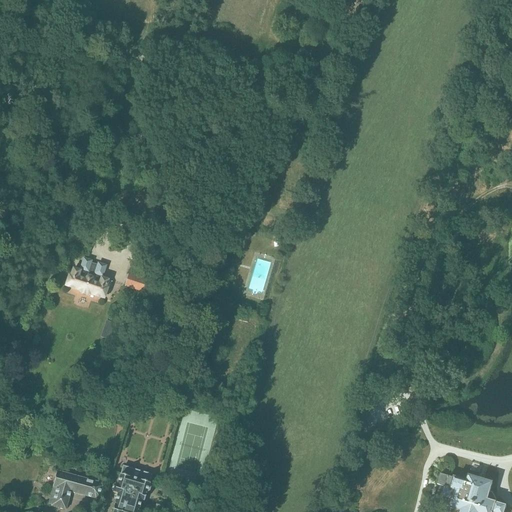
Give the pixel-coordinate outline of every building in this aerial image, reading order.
[(83,259),(79,271),(73,269),(71,275),(67,287),(79,291),(80,292),(80,293),(81,293),(82,294),(83,294),(84,295),(86,295),(88,295),(89,295),(91,295),(103,299),(107,287),(110,288),(112,282),(103,279),(107,266),(98,263),(97,266),(92,264),(93,262),(83,259)] [(57,418),(57,420),(60,426),(63,427),(64,427),(68,424),(68,422),(64,414),(63,414),(62,414),(58,417),(57,418)] [(114,507),(115,507),(113,511),(140,511),(138,511),(141,501),(143,502),(146,495),(147,493),(149,492),(150,489),(149,486),(152,475),(123,466),(117,486),(115,485),(113,486),(112,491),(113,493),(118,494),(114,507)] [(49,505),(51,505),(51,506),(66,510),(71,492),(96,499),(99,497),(102,487),(100,483),(57,471),(53,487),(49,505)] [(450,508),(461,511),(504,511),(506,506),(496,503),(496,502),(497,500),(493,493),(491,492),(494,483),(469,475),(467,481),(454,477),(453,478),(448,477),(448,476),(441,474),(437,485),(445,487),(442,498),(443,498),(441,504),(450,507),(450,508)] [(163,510),(164,503),(157,501),(156,508),(163,510)]
